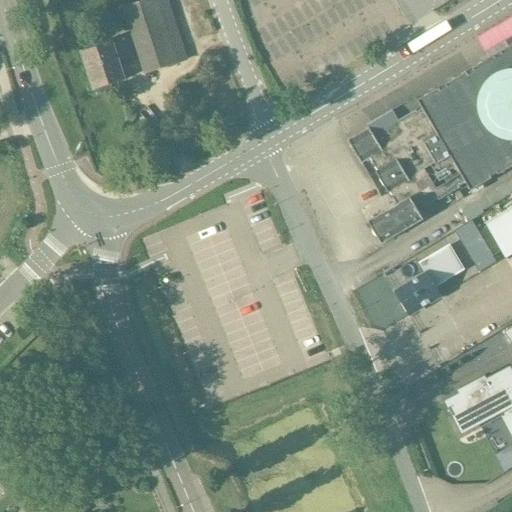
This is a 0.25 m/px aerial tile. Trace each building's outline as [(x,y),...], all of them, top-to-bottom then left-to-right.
[(188,61),(168,0),(146,0),(123,7),(144,75),(188,61)] [(511,18),(477,33),(484,50),(511,37),(511,18)] [(125,38),(82,52),(94,90),(98,89),(100,95),(113,90),(111,85),(125,80),(119,64),(132,60),(125,38)] [(372,130),(350,143),(363,164),(368,161),(372,159),(379,172),(377,173),(390,194),(391,193),(398,204),(411,197),(420,211),(467,183),(471,190),(511,166),(511,46),(468,72),(419,102),(423,109),(376,137),(372,130)] [(511,179),(460,211),(466,222),(511,194),(511,179)] [(424,219),(420,211),(411,197),(398,204),(366,222),(380,244),(424,219)] [(511,209),(485,226),(505,260),(511,255),(511,209)] [(472,221),(458,230),(482,272),(497,263),(472,221)] [(425,274),(396,291),(403,302),(400,304),(405,313),(408,311),(410,315),(440,296),(435,288),(445,281),(463,270),(448,246),(419,264),(425,274)] [(511,326),(492,339),(506,370),(510,368),(511,366),(511,326)] [(462,394),(447,402),(450,407),(448,408),(453,416),(454,415),(463,432),(480,423),(492,418),(502,413),(511,432),(511,371),(510,368),(506,370),(486,380),(485,377),(460,391),(462,394)]
